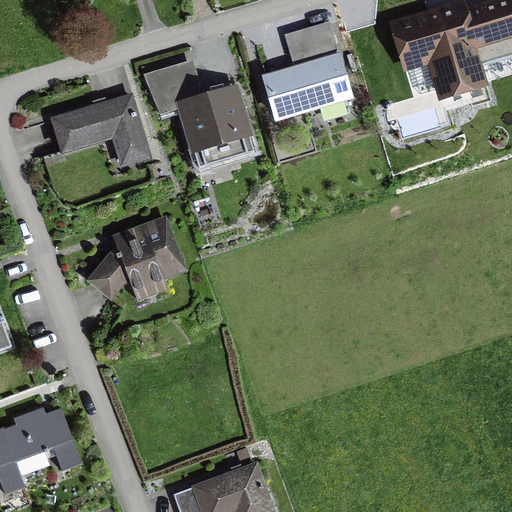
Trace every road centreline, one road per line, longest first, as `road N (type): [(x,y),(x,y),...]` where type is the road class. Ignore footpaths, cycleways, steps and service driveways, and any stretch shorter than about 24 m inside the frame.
road 1 (residential): [(0,141),(134,511)]
road 2 (residential): [(301,0),(0,88)]
